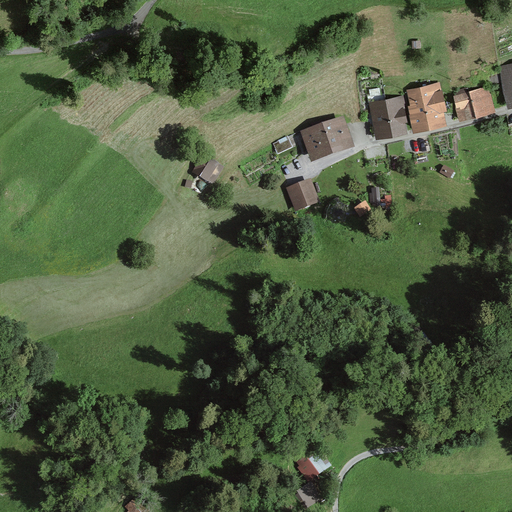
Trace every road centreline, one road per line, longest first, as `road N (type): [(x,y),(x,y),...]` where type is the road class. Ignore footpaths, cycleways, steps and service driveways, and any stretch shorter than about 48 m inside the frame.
road 1 (residential): [(511,110),(368,144),(287,176)]
road 2 (track): [(511,408),(427,443),(355,459),(340,473),(335,511)]
road 3 (track): [(155,0),(136,23),(115,32),(0,51)]
